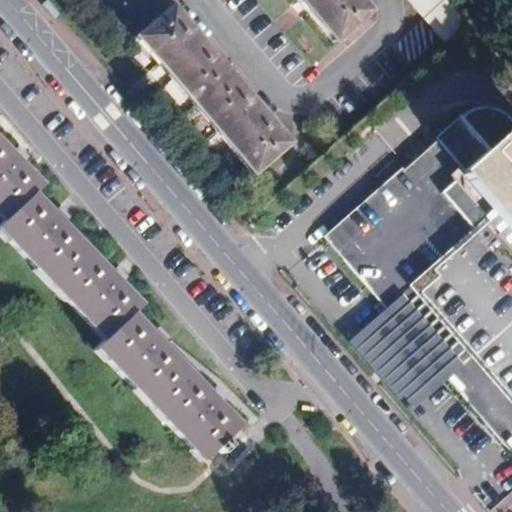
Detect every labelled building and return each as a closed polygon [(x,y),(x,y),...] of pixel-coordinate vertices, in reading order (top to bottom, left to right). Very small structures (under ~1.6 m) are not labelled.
[(298,0),(300,2),(332,40),(367,10),(358,0),(298,0)] [(410,0),(446,44),(472,22),(453,0),(410,0)] [(163,8),(129,38),(160,72),(221,140),(251,174),(285,142),(163,8)] [(511,121),(502,111),(449,158),(441,164),(451,176),(489,220),(511,245),(511,121)] [(8,145),(1,152),(9,161),(16,154),(8,145)] [(0,151),(0,232),(97,336),(89,344),(196,459),(230,426),(209,406),(197,393),(152,340),(140,329),(123,311),(129,305),(108,283),(97,271),(50,220),(39,207),(25,193),(31,185),(9,161),(1,152),(0,151)] [(46,200),(39,207),(50,220),(57,212),(46,200)] [(104,263),(97,271),(108,283),(116,275),(104,263)] [(411,403),(441,379),(380,310),(350,335),(411,403)] [(140,329),(152,340),(159,332),(148,321),(140,329)] [(197,393),(209,406),(217,395),(206,385),(197,393)]
